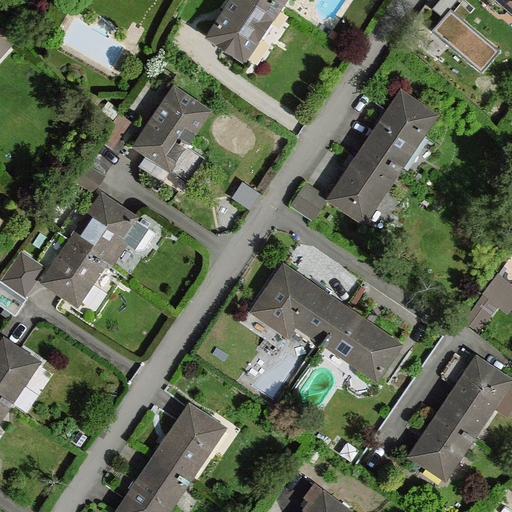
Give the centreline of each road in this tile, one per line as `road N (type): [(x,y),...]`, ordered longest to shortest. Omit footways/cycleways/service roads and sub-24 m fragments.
road 1 (residential): [(64,511),(411,0)]
road 2 (unknown): [(233,263),(103,170)]
